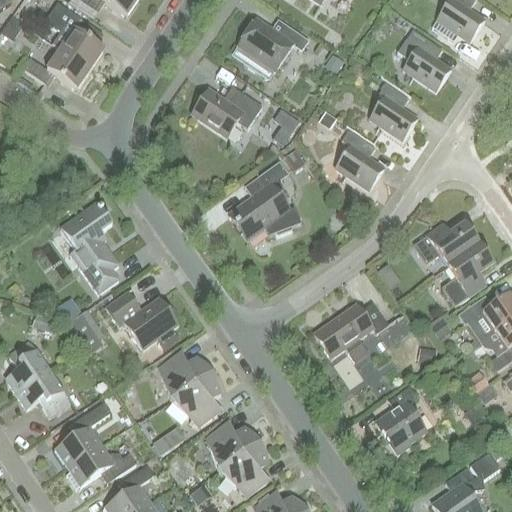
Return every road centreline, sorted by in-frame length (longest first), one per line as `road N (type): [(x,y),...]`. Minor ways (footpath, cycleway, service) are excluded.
road 1 (residential): [(242,338),(383,241),(444,153)]
road 2 (unclassified): [(106,139),(242,338)]
road 3 (unclassified): [(242,338),(358,511)]
road 4 (unclassified): [(106,139),(199,0)]
